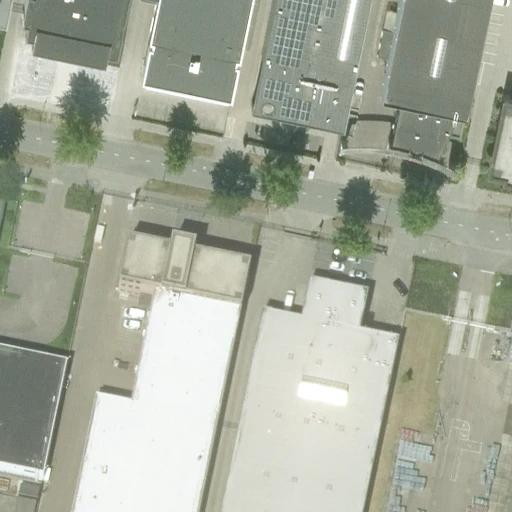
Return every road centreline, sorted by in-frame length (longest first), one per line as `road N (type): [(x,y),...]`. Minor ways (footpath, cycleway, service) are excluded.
road 1 (unclassified): [(0,134),(511,239)]
road 2 (unknown): [(124,160),(52,511)]
road 3 (unknown): [(215,511),(251,323),(298,195)]
road 4 (unknown): [(58,146),(28,301),(0,310)]
